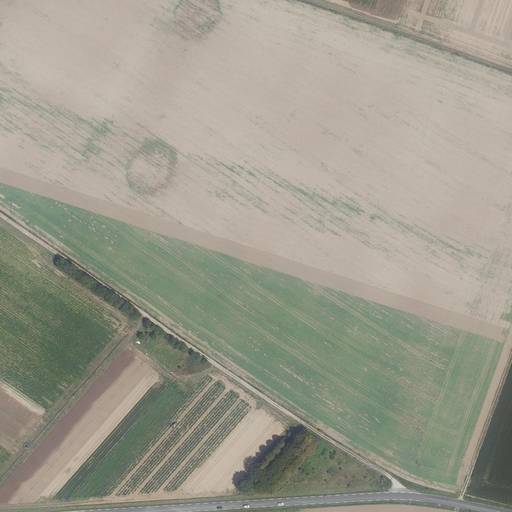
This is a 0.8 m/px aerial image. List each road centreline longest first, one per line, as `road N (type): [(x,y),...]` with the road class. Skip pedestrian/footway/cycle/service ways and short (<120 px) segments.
road 1 (track): [(0,215),(380,470),(403,496)]
road 2 (tertiary): [(125,511),(368,496),(499,511)]
road 3 (track): [(511,71),(299,0)]
road 4 (track): [(458,503),(511,354)]
